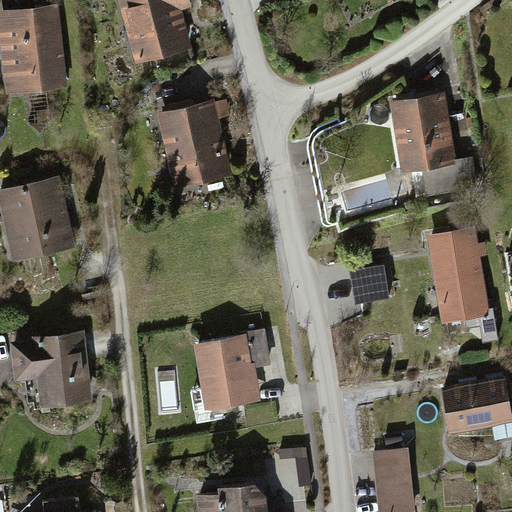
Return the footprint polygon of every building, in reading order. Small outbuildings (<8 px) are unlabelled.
[(193,0),(122,0),(140,64),(195,49),(186,14),(197,11),(193,0)] [(61,5),(3,13),(13,94),(71,87),(61,5)] [(447,95),(394,105),(407,174),(460,164),(447,95)] [(221,101),(162,113),(178,190),(236,178),(221,101)] [(63,177),(2,190),(19,262),(79,248),(63,177)] [(482,228),(435,237),(452,326),(499,317),(482,228)] [(389,266),(356,270),(359,305),(393,302),(389,266)] [(90,333),(19,342),(24,382),(45,379),(49,407),(98,401),(90,333)] [(255,334),(200,345),(212,409),(267,399),(255,334)] [(511,376),(453,388),(461,432),(511,422),(511,376)] [(285,498),(313,497),(310,447),(283,448),(285,498)] [(422,511),(414,448),(377,453),(384,511),(422,511)] [(282,511),(276,481),(202,496),(205,511),(282,511)]
